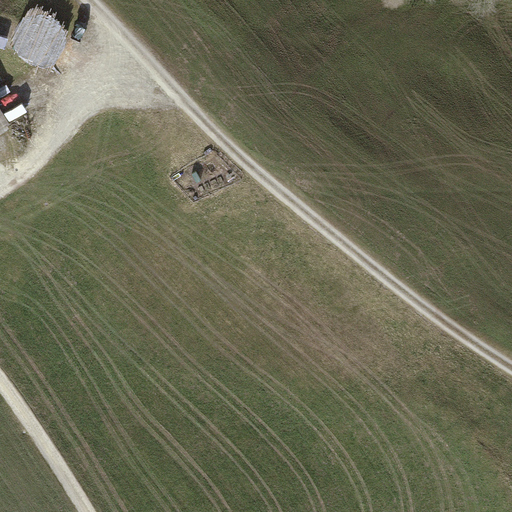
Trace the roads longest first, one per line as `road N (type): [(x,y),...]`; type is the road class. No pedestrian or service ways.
road 1 (track): [(89,0),(264,179),(511,368)]
road 2 (track): [(175,92),(37,99),(0,44)]
road 3 (track): [(0,386),(88,511)]
